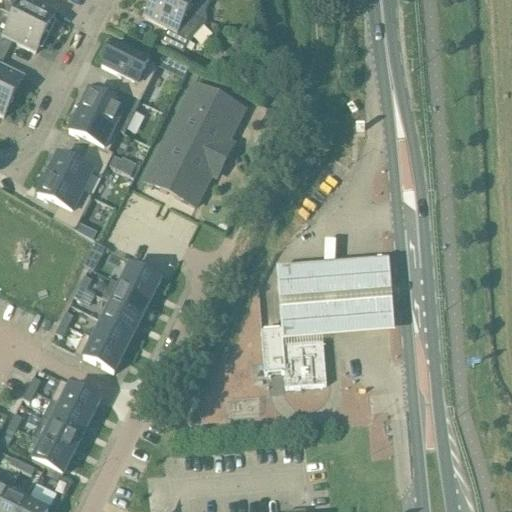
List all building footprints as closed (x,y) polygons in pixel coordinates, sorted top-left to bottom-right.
[(33,0),(6,0),(5,3),(19,10),(14,20),(14,21),(45,37),(55,17),(33,6),(33,0)] [(155,0),(155,1),(200,24),(207,25),(205,14),(211,0),(155,0)] [(155,1),(145,20),(168,32),(161,45),(184,56),(191,42),(207,25),(200,24),(155,1)] [(0,15),(0,53),(6,57),(13,44),(36,56),(45,37),(14,21),(14,20),(1,13),(0,15)] [(121,81),(114,94),(140,107),(158,70),(113,48),(102,71),(121,81)] [(0,70),(6,57),(0,53),(0,94),(13,101),(23,82),(0,70)] [(249,83),(232,62),(218,74),(235,95),(249,83)] [(194,89),(145,186),(167,197),(170,191),(176,195),(174,200),(195,211),(244,115),(194,89)] [(0,118),(4,120),(13,101),(0,94),(0,118)] [(90,95),(80,116),(114,134),(115,133),(119,135),(125,138),(134,118),(140,107),(114,94),(109,105),(90,95)] [(283,121),(269,113),(263,124),(278,132),(283,121)] [(114,134),(80,116),(69,137),(91,148),(85,159),(108,170),(114,158),(109,156),(119,135),(115,133),(114,134)] [(108,170),(85,159),(80,170),(58,159),(48,180),(83,197),(93,177),(102,182),(108,170)] [(83,197),(48,180),(37,201),(59,211),(53,223),(75,235),(92,201),(83,197)] [(102,259),(105,252),(95,247),(91,254),(102,259)] [(283,332),(285,349),(324,345),(324,340),(323,335),(329,335),(354,333),(382,331),(392,330),(387,263),(377,264),(350,266),(325,267),(293,269),(278,270),(283,332)] [(130,270),(120,289),(151,304),(160,285),(130,270)] [(85,281),(79,291),(86,295),(92,284),(85,281)] [(111,285),(102,303),(111,307),(142,323),(151,304),(120,289),(111,285)] [(86,295),(79,291),(74,302),(81,306),(86,295)] [(142,323),(111,307),(102,326),(132,341),(142,323)] [(66,317),(61,328),(68,331),(73,321),(66,317)] [(132,341),(102,326),(93,343),(93,344),(123,359),(132,341)] [(68,331),(61,328),(55,338),(63,342),(68,331)] [(285,349),(283,332),(273,333),(262,333),(266,376),(276,375),(285,374),(287,391),(327,387),(324,345),(285,349)] [(93,344),(93,343),(84,339),(74,359),(114,378),(123,359),(93,344)] [(41,386),(33,382),(28,393),(35,397),(41,386)] [(51,405),(60,410),(60,409),(90,424),(100,405),(61,386),(51,405)] [(35,397),(28,393),(23,404),(30,407),(35,397)] [(60,409),(60,410),(51,427),(51,428),(81,443),(90,424),(60,409)] [(22,423),(15,419),(10,430),(17,433),(22,423)] [(42,423),(33,442),(42,446),(72,461),(81,443),(51,428),(51,427),(42,423)] [(17,433),(10,430),(4,440),(12,444),(17,433)] [(72,461),(42,446),(32,465),(63,480),(72,461)] [(24,467),(13,462),(10,469),(20,475),(24,467)] [(35,473),(24,467),(20,475),(31,480),(35,473)] [(0,511),(1,511),(10,496),(14,487),(0,480),(0,511)] [(27,505),(10,496),(1,511),(24,511),(28,505),(27,505)] [(30,500),(27,505),(28,505),(24,511),(49,511),(50,511),(30,500)]
